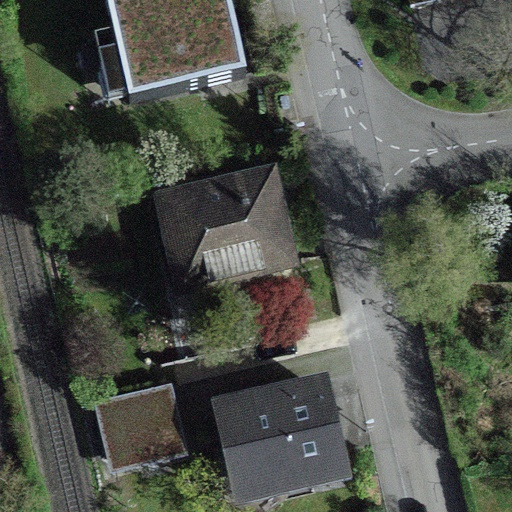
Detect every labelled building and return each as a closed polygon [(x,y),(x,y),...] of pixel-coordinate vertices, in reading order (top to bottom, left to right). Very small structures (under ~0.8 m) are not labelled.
[(134,105),(240,81),(221,0),(103,0),(120,71),(126,69),(134,105)] [(405,0),(408,12),(461,0),(489,0),(490,2),(498,0),(405,0)] [(213,276),(215,287),(288,270),(268,182),(220,193),(159,207),(176,285),(213,276)] [(112,482),(188,463),(171,395),(95,414),(112,482)] [(252,497),(336,478),(317,397),(272,408),(221,419),(231,462),(244,459),(252,497)]
